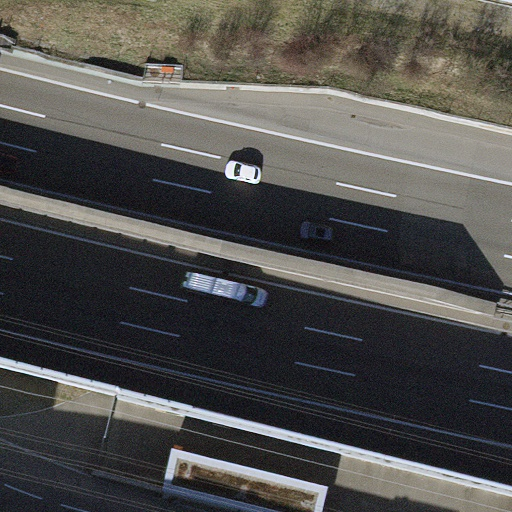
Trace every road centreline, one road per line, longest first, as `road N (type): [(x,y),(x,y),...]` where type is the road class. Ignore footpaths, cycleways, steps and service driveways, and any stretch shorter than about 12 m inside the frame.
road 1 (motorway): [(0,273),(511,390)]
road 2 (motorway): [(511,239),(0,124)]
